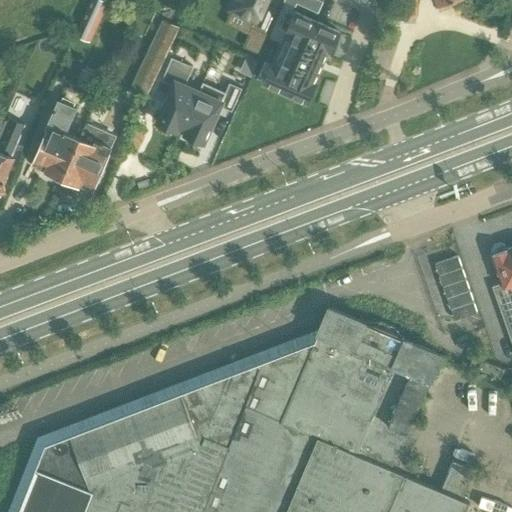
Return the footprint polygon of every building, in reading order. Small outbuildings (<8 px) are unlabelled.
[(90,0),(75,34),(89,41),(107,1),(105,0),(90,0)] [(236,0),(232,10),(259,20),(267,0),(236,0)] [(320,0),(284,0),(283,2),(295,7),(297,3),(318,13),(323,1),(320,0)] [(403,0),(404,16),(417,17),(417,0),(403,0)] [(272,62),(263,82),(282,90),(281,94),(300,102),(302,99),(307,101),(316,81),(314,80),(318,70),(319,70),(323,60),(327,50),(329,51),(338,31),(295,11),(286,31),(288,32),(274,63),(272,62)] [(145,84),(151,71),(158,74),(180,24),(163,16),(135,80),(145,84)] [(173,85),(157,121),(177,130),(178,127),(182,128),(199,90),(185,84),(193,66),(172,57),(161,80),(173,85)] [(199,90),(182,128),(186,130),(184,133),(188,135),(186,139),(198,144),(200,140),(204,142),(220,106),(232,111),(242,87),(229,82),(225,91),(203,81),(199,90)] [(46,124),(49,124),(32,163),(61,176),(78,136),(65,131),(75,106),(57,98),(46,124)] [(101,125),(100,128),(85,121),(78,136),(61,176),(91,189),(116,131),(101,125)] [(10,131),(0,127),(0,126),(0,192),(2,189),(4,188),(1,182),(13,156),(1,151),(10,131)] [(503,286),(493,290),(511,342),(511,248),(507,250),(506,245),(501,242),(493,245),(491,250),(493,255),(492,255),(503,286)] [(436,261),(456,317),(479,309),(459,253),(436,261)] [(464,511),(469,501),(462,498),(474,469),(453,460),(440,489),(416,478),(421,466),(396,455),(440,353),(405,338),(405,337),(403,336),(394,326),(381,320),(367,321),(365,320),(365,321),(329,306),(314,340),(181,391),(179,387),(67,430),(73,447),(49,474),(38,470),(39,467),(36,466),(17,511),(464,511)] [(474,356),(469,367),(500,380),(504,369),(474,356)]
